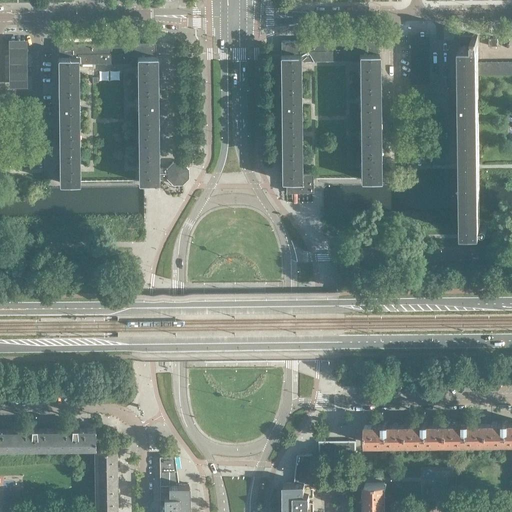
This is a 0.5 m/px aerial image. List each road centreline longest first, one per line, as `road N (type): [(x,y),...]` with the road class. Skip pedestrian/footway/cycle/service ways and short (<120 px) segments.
road 1 (secondary): [(0,347),(511,340)]
road 2 (secondary): [(511,303),(0,309)]
road 3 (residential): [(437,16),(436,151),(393,151),(394,16)]
road 4 (secondary): [(197,208),(181,253),(181,365),(186,418),(202,444)]
road 5 (secondary): [(511,255),(306,257),(283,241)]
road 6 (unclassified): [(145,511),(145,443),(115,405),(0,406)]
road 7 (secondary): [(285,411),(328,400),(511,398)]
road 8 (secondary): [(223,16),(224,151),(197,208)]
road 9 (secondary): [(266,206),(241,141),(241,16)]
road 10 (unclassified): [(0,155),(37,155),(37,17)]
road 11 (secondary): [(285,411),(283,241)]
road 12 (tertiary): [(394,16),(241,16)]
road 13 (unknown): [(163,16),(165,158)]
road 14 (tertiary): [(223,16),(90,16)]
